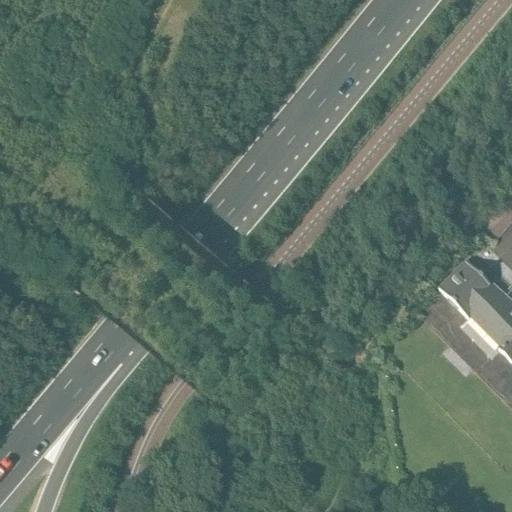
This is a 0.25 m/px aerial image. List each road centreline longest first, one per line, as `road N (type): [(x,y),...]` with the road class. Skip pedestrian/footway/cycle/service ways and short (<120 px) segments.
road 1 (tertiary): [(123,511),(154,427),(207,348),(499,0)]
road 2 (motorway): [(107,352),(399,0)]
road 3 (motorway): [(44,511),(107,352)]
road 4 (motorway): [(0,477),(107,352)]
